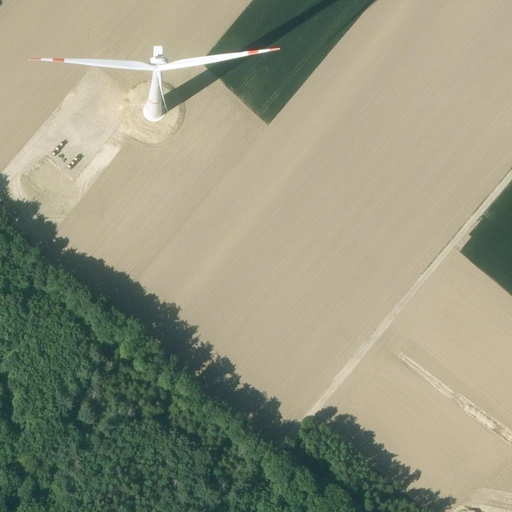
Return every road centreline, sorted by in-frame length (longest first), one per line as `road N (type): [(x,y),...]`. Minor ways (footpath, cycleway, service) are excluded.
road 1 (track): [(343,511),(0,222)]
road 2 (track): [(274,453),(511,173)]
road 3 (track): [(511,445),(371,338)]
